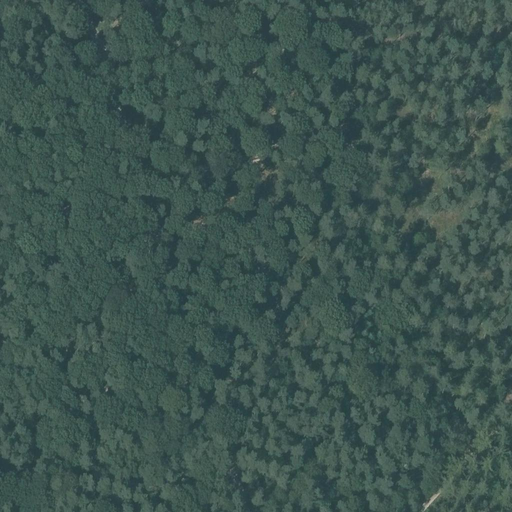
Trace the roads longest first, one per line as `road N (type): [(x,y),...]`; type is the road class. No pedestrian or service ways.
road 1 (track): [(76,0),(113,99),(169,355),(244,511)]
road 2 (track): [(511,423),(419,511)]
